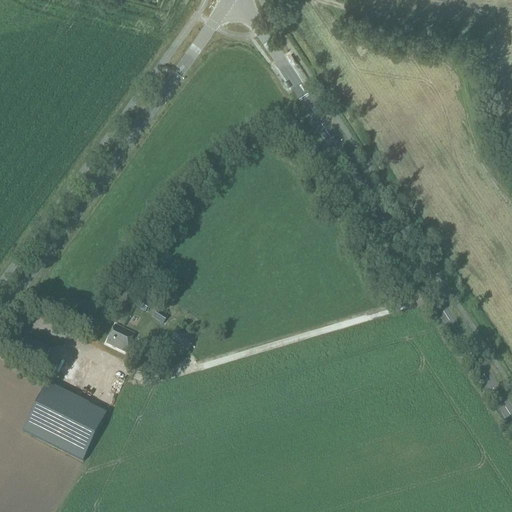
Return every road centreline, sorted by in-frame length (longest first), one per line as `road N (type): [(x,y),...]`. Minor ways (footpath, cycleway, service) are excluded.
road 1 (secondary): [(511,415),(242,0)]
road 2 (secondary): [(0,315),(229,0)]
